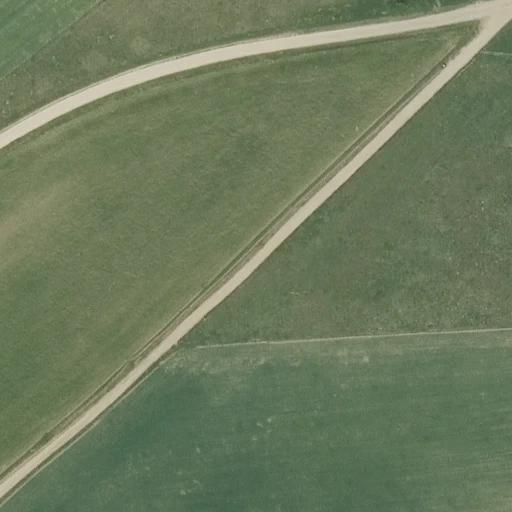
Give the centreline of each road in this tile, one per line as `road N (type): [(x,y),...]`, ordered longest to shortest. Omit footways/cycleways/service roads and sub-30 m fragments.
road 1 (track): [(511,9),(321,203),(0,493)]
road 2 (track): [(0,142),(131,77),(226,52),(511,6)]
